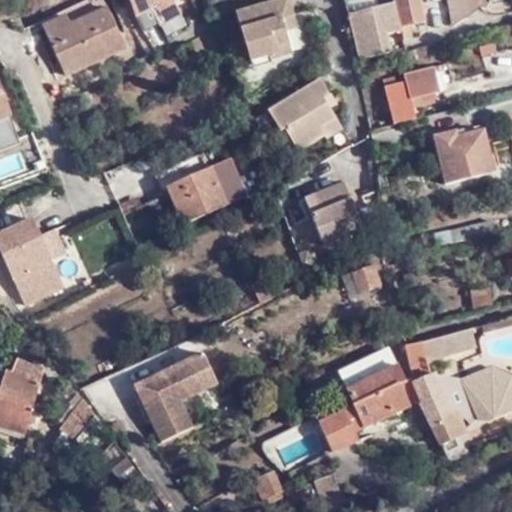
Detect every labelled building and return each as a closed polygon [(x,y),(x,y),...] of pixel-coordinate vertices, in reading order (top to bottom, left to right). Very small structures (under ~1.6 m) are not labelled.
[(85,0),(48,20),(75,71),(131,42),(110,0),(85,0)] [(131,0),(137,14),(154,4),(165,23),(183,14),(175,0),(131,0)] [(271,0),(234,12),(249,60),(271,54),(290,47),(284,28),(280,16),(291,12),(288,0),(271,0)] [(420,0),(396,0),(397,1),(402,23),(413,21),(424,19),(420,0)] [(446,0),(452,24),(479,5),(478,0),(446,0)] [(350,12),(361,57),(390,49),(393,49),(388,32),(403,28),(402,23),(397,1),(350,12)] [(295,24),(291,12),(280,16),(284,28),(295,24)] [(405,37),(415,34),(413,21),(402,23),(403,28),(405,37)] [(273,60),(271,54),(249,60),(252,67),(273,60)] [(441,92),(435,67),(384,80),(394,123),(416,117),(412,100),(441,92)] [(323,95),(330,91),(320,75),(269,108),(281,129),(285,126),(298,148),(325,132),(320,125),(335,116),(329,106),(323,95)] [(0,136),(18,129),(0,80),(0,136)] [(335,101),(330,91),(323,95),(329,106),(335,101)] [(341,125),(335,116),(320,125),(325,132),(326,135),(340,126),(341,125)] [(446,182),(495,171),(485,129),(457,134),(456,129),(434,135),(446,182)] [(185,222),(230,202),(215,169),(220,167),(212,149),(157,174),(165,191),(170,189),(185,222)] [(355,208),(349,194),(344,180),(299,197),(307,215),(312,214),(323,242),(362,226),(355,208)] [(355,191),(349,194),(355,208),(361,205),(355,191)] [(491,217),(434,230),(437,241),(493,227),(491,217)] [(41,236),(34,220),(0,234),(0,249),(23,304),(63,287),(53,260),(41,236)] [(56,230),(41,236),(53,260),(67,253),(56,230)] [(68,256),(54,263),(63,282),(77,276),(68,256)] [(373,264),(351,272),(358,291),(380,283),(373,264)] [(407,340),(411,360),(480,341),(475,320),(407,340)] [(133,385),(159,440),(192,424),(180,399),(217,381),(202,351),(133,385)] [(438,369),(430,372),(448,416),(456,413),(462,428),(511,407),(511,367),(494,361),(464,373),(438,369)] [(23,365),(19,377),(43,385),(48,373),(23,365)] [(348,390),(365,426),(410,405),(419,424),(427,421),(410,380),(406,382),(399,366),(348,390)] [(427,421),(436,442),(463,430),(462,428),(456,413),(448,416),(430,372),(410,380),(427,421)] [(43,385),(19,377),(11,374),(0,407),(0,428),(28,437),(37,413),(48,417),(57,395),(48,387),(43,385)] [(337,395),(345,410),(354,431),(355,430),(365,426),(348,390),(337,395)] [(92,449),(94,447),(109,430),(87,402),(66,429),(92,449)] [(354,431),(345,410),(321,420),(335,449),(359,438),(355,430),(354,431)] [(285,487),(275,467),(254,478),(262,496),(285,487)] [(336,478),(318,482),(323,500),(341,495),(336,478)]
